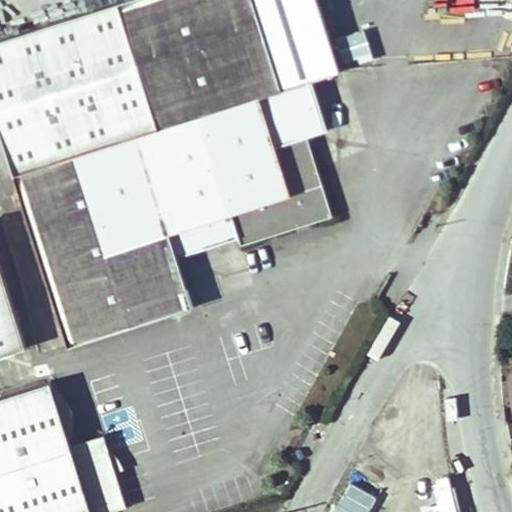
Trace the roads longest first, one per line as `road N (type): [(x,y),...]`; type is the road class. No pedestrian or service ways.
road 1 (unclassified): [(472,210),(298,511)]
road 2 (unclassified): [(496,511),(467,342),(472,210)]
